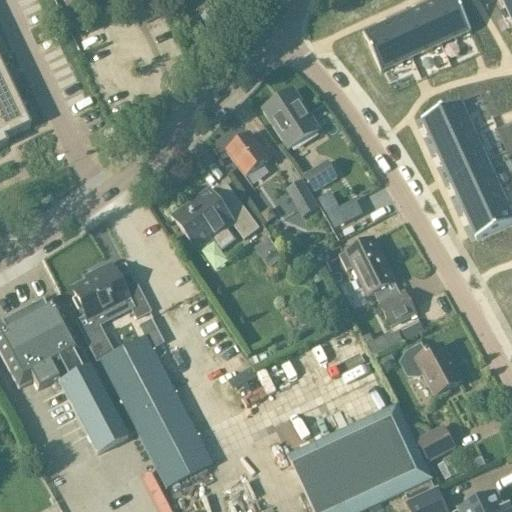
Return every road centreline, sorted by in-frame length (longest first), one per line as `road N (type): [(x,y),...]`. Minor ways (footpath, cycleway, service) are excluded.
road 1 (residential): [(511,387),(371,142),(279,36)]
road 2 (tertiary): [(0,260),(66,223),(166,147),(279,36)]
